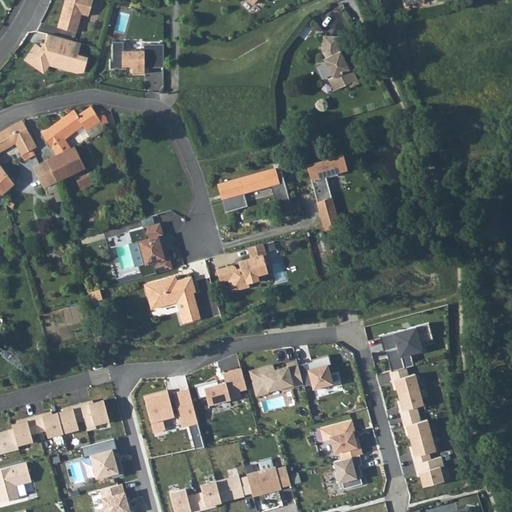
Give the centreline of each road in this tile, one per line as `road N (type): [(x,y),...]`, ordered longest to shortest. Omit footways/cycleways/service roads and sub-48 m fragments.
road 1 (track): [(357,14),(458,235),(477,455),(497,511)]
road 2 (residential): [(118,374),(181,368),(237,344),(349,338),(359,345),(398,511)]
road 3 (residential): [(200,243),(202,191),(167,110),(86,95),(0,117)]
road 4 (residential): [(152,511),(118,374)]
road 5 (residential): [(0,403),(118,374)]
